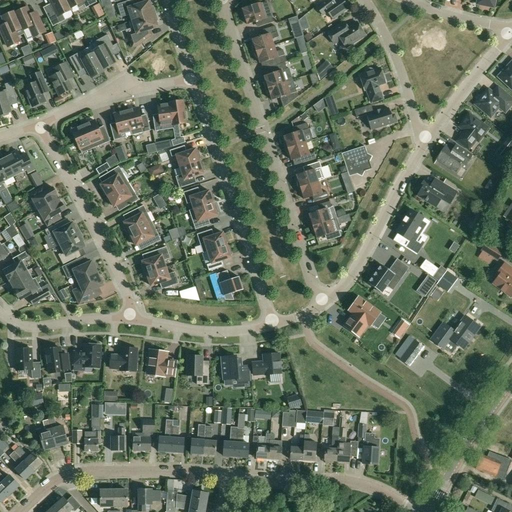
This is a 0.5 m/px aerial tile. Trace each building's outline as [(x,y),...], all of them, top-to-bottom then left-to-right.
[(71,10),(65,0),(49,0),(51,5),(44,8),(53,26),(65,20),(62,15),(71,10)] [(65,0),(71,10),(72,10),(71,9),(83,2),(86,8),(96,2),(95,0),(65,0)] [(333,20),(349,9),(342,0),(334,0),(333,1),(332,0),(324,0),(316,7),(323,16),(327,12),(333,20)] [(132,21),(155,13),(153,7),(151,7),(149,1),(132,7),(130,1),(118,5),(121,17),(128,15),(130,15),(132,21)] [(248,7),(242,9),(242,10),(242,11),(241,11),(242,17),(243,19),(243,18),(245,23),(247,23),(247,24),(246,24),(247,25),(258,21),(259,27),(274,22),(272,16),(265,18),(260,3),(254,5),(254,4),(247,6),(248,7)] [(14,11),(22,30),(28,27),(33,38),(45,32),(36,12),(30,15),(26,7),(15,13),(14,11)] [(22,30),(14,11),(2,17),(5,24),(0,26),(0,29),(8,47),(20,42),(15,31),(21,29),(22,30)] [(155,13),(132,21),(134,26),(133,28),(126,31),(132,48),(138,46),(147,39),(144,32),(157,27),(155,21),(157,21),(155,13)] [(299,23),(297,16),(288,19),(290,26),(299,23)] [(346,48),(365,36),(357,22),(348,28),(344,22),(327,33),(334,44),(340,40),(346,48)] [(80,26),(74,30),(78,36),(84,32),(80,26)] [(254,44),(254,45),(253,46),(253,51),(254,53),(254,54),(274,47),(272,39),(279,37),(275,26),(261,31),(263,36),(252,40),(252,41),(252,40),(254,44)] [(92,51),(104,71),(103,70),(107,67),(107,68),(109,68),(113,66),(113,64),(115,63),(107,49),(113,46),(107,35),(96,41),(99,47),(92,51)] [(305,44),(303,37),(296,39),(298,46),(305,44)] [(54,46),(40,53),(43,59),(57,52),(54,46)] [(274,47),(254,54),(257,58),(258,58),(258,59),(260,63),(259,63),(270,60),(273,68),(285,64),(287,63),(283,50),(276,52),(274,47)] [(104,71),(92,51),(93,53),(87,56),(83,50),(69,58),(75,69),(84,64),(91,78),(93,77),(95,78),(99,76),(100,74),(104,71)] [(26,62),(35,60),(34,53),(25,55),(26,62)] [(499,76),(498,77),(511,90),(511,89),(511,61),(503,71),(501,71),(499,74),(499,76)] [(57,74),(50,78),(59,96),(72,89),(67,80),(72,77),(65,63),(54,69),(57,74)] [(287,69),(285,64),(273,68),(275,73),(264,77),(265,77),(266,81),(266,82),(265,83),(265,88),(266,90),(286,84),(286,83),(292,80),(289,69),(287,69)] [(321,65),(316,71),(319,81),(330,73),(321,65)] [(367,73),(359,76),(365,90),(366,90),(371,103),(382,99),(378,86),(385,83),(380,69),(373,71),(372,70),(370,69),(369,69),(367,70),(367,72),(367,73)] [(24,88),(32,107),(35,106),(36,108),(43,105),(42,103),(46,101),(41,90),(48,87),(41,72),(30,76),(34,84),(24,88)] [(292,80),(286,83),(286,84),(266,90),(269,95),(270,95),(272,99),(271,100),(282,97),(285,106),(298,97),(295,87),(293,80),(292,80)] [(0,93),(0,115),(2,115),(4,116),(8,115),(9,113),(10,113),(5,97),(15,94),(11,82),(4,85),(6,90),(3,91),(3,92),(0,93)] [(475,105),(485,113),(492,118),(499,109),(505,114),(511,106),(511,98),(498,87),(493,93),(488,89),(482,96),(480,96),(477,100),(478,102),(475,105)] [(170,104),(173,125),(174,132),(179,132),(178,124),(185,123),(185,121),(187,120),(186,113),(184,113),(182,101),(169,103),(170,104)] [(153,118),(155,131),(162,130),(173,129),(173,125),(170,104),(158,106),(159,117),(153,118)] [(391,116),(388,108),(381,110),(373,112),(371,105),(354,110),(356,118),(367,115),(371,130),(393,124),(395,122),(396,121),(396,118),(395,116),(393,116),(391,116)] [(132,135),(151,131),(147,118),(141,119),(138,108),(126,111),(131,131),(132,135)] [(131,131),(126,111),(114,115),(117,126),(111,127),(114,140),(126,137),(125,133),(131,131)] [(488,128),(469,114),(466,118),(464,118),(462,122),(462,124),(459,127),(465,131),(458,141),(468,149),(476,139),(478,141),(488,128)] [(93,149),(110,141),(105,129),(99,131),(95,121),(83,126),(93,149)] [(285,149),(306,143),(304,136),(310,134),(307,123),(293,128),(294,133),(283,137),(284,137),(286,141),(285,141),(286,142),(284,143),(285,148),(285,149)] [(72,130),(82,153),(93,149),(83,126),(72,130)] [(173,147),(185,143),(183,137),(171,141),(173,147)] [(503,145),(511,150),(511,148),(511,139),(509,137),(503,145)] [(309,154),(306,143),(285,149),(286,150),(288,155),(290,155),(290,156),(291,160),(302,157),(304,163),(316,159),(314,153),(309,154)] [(452,151),(445,146),(437,160),(455,172),(461,163),(465,166),(472,155),(456,145),(452,151)] [(357,175),(363,177),(364,172),(372,169),(369,161),(372,157),(367,154),(364,146),(342,153),(350,176),(357,175)] [(180,168),(199,161),(199,159),(200,159),(198,151),(196,152),(195,149),(184,153),(182,147),(169,151),(171,157),(176,155),(180,168)] [(5,158),(14,176),(26,170),(28,173),(35,170),(28,156),(23,159),(20,158),(17,150),(11,153),(12,155),(5,158)] [(0,183),(14,176),(5,158),(0,160),(0,191),(1,191),(0,188),(0,183)] [(149,167),(153,174),(164,168),(160,161),(149,167)] [(199,161),(180,168),(182,175),(175,177),(179,188),(194,184),(192,178),(203,174),(202,171),(204,171),(202,163),(200,164),(199,161)] [(325,179),(321,168),(319,162),(305,166),(307,172),(296,176),(297,176),(298,180),(298,181),(297,182),(298,187),(298,188),(318,181),(318,182),(325,179)] [(107,163),(95,169),(99,175),(110,168),(107,163)] [(129,183),(131,182),(121,165),(107,173),(111,179),(100,185),(102,187),(100,188),(104,195),(106,194),(107,196),(129,183)] [(349,178),(347,172),(341,174),(343,181),(349,178)] [(424,180),(419,189),(421,190),(417,196),(436,208),(441,199),(450,204),(457,192),(435,179),(432,185),(424,180)] [(322,193),(318,182),(318,181),(298,188),(298,189),(301,194),(302,194),(303,194),(304,198),(303,199),(304,199),(315,196),(316,201),(328,197),(326,192),(322,193)] [(129,183),(107,196),(108,198),(107,199),(111,206),(112,205),(114,207),(124,201),(128,206),(138,200),(129,183)] [(29,194),(38,211),(58,199),(56,195),(57,194),(53,188),(46,192),(43,186),(29,194)] [(189,211),(213,203),(212,201),(214,200),(211,193),(210,193),(209,191),(197,195),(195,188),(183,192),(187,204),(191,203),(193,209),(189,210),(189,211)] [(159,205),(166,203),(162,193),(155,195),(159,205)] [(12,202),(9,196),(2,199),(3,201),(5,205),(12,202)] [(58,199),(38,211),(47,226),(61,219),(58,214),(65,210),(61,203),(60,204),(58,199)] [(310,226),(310,227),(338,218),(334,206),(331,207),(330,201),(318,205),(319,211),(308,214),(309,215),(311,219),(310,219),(311,220),(310,220),(310,226)] [(12,203),(6,206),(10,213),(16,210),(12,203)] [(213,203),(189,211),(195,229),(207,225),(205,219),(217,216),(216,213),(218,212),(215,205),(214,206),(213,203)] [(152,223),(154,222),(146,205),(132,211),(135,217),(124,223),(125,225),(124,226),(127,233),(129,232),(130,234),(152,223)] [(410,210),(395,232),(410,241),(405,249),(416,256),(421,248),(412,242),(418,232),(421,234),(428,221),(410,210)] [(13,225),(16,223),(10,213),(4,218),(10,227),(13,225)] [(486,217),(478,213),(473,220),(482,224),(486,217)] [(341,236),(339,231),(342,231),(338,218),(310,227),(311,228),(314,233),(315,232),(315,233),(317,237),(316,237),(316,238),(327,235),(329,240),(341,236)] [(28,237),(34,235),(29,223),(23,225),(28,237)] [(57,247),(80,234),(77,227),(75,228),(72,223),(58,230),(55,225),(45,230),(48,236),(50,235),(57,247)] [(152,223),(130,234),(131,236),(129,237),(133,244),(134,243),(136,246),(146,240),(149,246),(161,240),(152,223)] [(10,227),(5,230),(11,239),(18,234),(13,225),(10,227)] [(168,231),(172,240),(180,237),(177,228),(168,231)] [(203,253),(227,245),(226,243),(227,242),(225,235),(223,235),(222,233),(211,237),(209,231),(197,235),(203,253)] [(80,234),(60,245),(64,252),(58,255),(63,265),(75,258),(72,253),(85,247),(82,242),(84,241),(80,234)] [(504,252),(489,240),(483,248),(498,260),(504,252)] [(4,244),(0,246),(0,260),(10,253),(4,244)] [(21,254),(25,252),(25,251),(28,248),(25,244),(19,247),(19,251),(21,254)] [(227,245),(203,253),(208,252),(211,264),(207,265),(209,271),(221,267),(219,261),(231,258),(230,255),(231,254),(229,247),(227,247),(227,245)] [(146,274),(166,268),(163,261),(170,258),(166,247),(152,252),(154,258),(142,262),(143,264),(141,265),(144,272),(146,272),(146,274)] [(3,271),(9,281),(28,270),(22,261),(28,257),(25,252),(21,254),(15,258),(18,263),(3,271)] [(381,265),(368,284),(381,293),(394,275),(400,280),(409,268),(397,259),(392,265),(393,266),(390,271),(381,265)] [(75,275),(78,282),(97,274),(95,269),(97,268),(94,262),(92,263),(91,262),(78,268),(75,261),(62,267),(67,278),(75,275)] [(433,278),(439,270),(426,261),(420,269),(433,278)] [(511,268),(505,263),(496,274),(499,276),(493,283),(511,297),(511,296),(511,277),(509,275),(511,272),(511,268)] [(35,270),(39,277),(43,274),(39,267),(35,270)] [(166,268),(146,274),(147,276),(145,277),(148,284),(150,284),(151,286),(162,282),(164,288),(179,284),(175,272),(168,274),(166,268)] [(14,290),(35,279),(35,278),(33,279),(28,270),(9,281),(10,280),(13,284),(11,285),(14,290)] [(216,274),(225,300),(234,300),(232,294),(243,290),(239,277),(230,280),(227,271),(216,274)] [(447,273),(439,283),(450,290),(457,281),(447,273)] [(97,274),(78,282),(82,289),(74,293),(79,304),(92,298),(89,292),(102,286),(102,284),(104,283),(101,277),(99,278),(97,274)] [(437,281),(429,275),(422,284),(431,290),(437,281)] [(35,279),(14,290),(19,300),(41,288),(35,279)] [(199,279),(194,280),(198,293),(203,291),(199,279)] [(36,293),(39,300),(54,292),(51,285),(36,293)] [(195,287),(190,288),(193,299),(199,300),(195,287)] [(379,313),(358,297),(349,310),(353,313),(344,326),(358,336),(367,324),(370,326),(379,313)] [(454,331),(444,323),(431,340),(442,348),(449,339),(463,349),(480,327),(466,316),(454,331)] [(409,325),(404,321),(400,326),(405,330),(409,325)] [(426,350),(416,342),(401,361),(411,369),(426,350)] [(84,367),(99,368),(99,359),(100,359),(102,357),(102,354),(101,353),(100,353),(100,346),(85,345),(85,353),(74,352),(73,365),(84,365),(84,367)] [(48,365),(49,373),(63,372),(63,370),(69,369),(67,355),(61,355),(60,348),(46,350),(47,355),(45,356),(46,365),(48,365)] [(110,355),(110,368),(120,369),(120,371),(136,372),(137,349),(122,348),(121,356),(110,355)] [(15,350),(16,371),(32,370),(32,379),(41,378),(40,363),(32,363),(31,349),(24,349),(21,349),(19,349),(17,350),(15,350)] [(148,366),(147,374),(164,377),(164,375),(174,376),(176,362),(166,361),(167,353),(150,350),(149,358),(146,358),(145,366),(148,366)] [(252,364),(253,376),(265,374),(265,376),(281,374),(278,353),(263,355),(264,362),(252,364)] [(196,385),(208,385),(209,370),(202,369),(202,356),(188,356),(187,376),(197,376),(196,385)] [(232,389),(250,387),(248,366),(241,367),(240,359),(236,360),(236,357),(228,357),(228,356),(229,356),(221,357),(222,357),(222,366),(222,365),(221,365),(222,373),(222,372),(223,372),(224,380),(231,379),(232,389)] [(60,389),(60,400),(70,400),(69,389),(60,389)] [(44,405),(41,395),(28,399),(31,408),(44,405)] [(298,396),(292,398),(295,407),(301,405),(298,396)] [(45,398),(44,412),(62,413),(62,398),(45,398)] [(101,418),(103,418),(103,406),(103,403),(97,403),(97,406),(95,406),(95,417),(93,417),(93,432),(85,432),(85,451),(98,451),(98,445),(101,445),(101,418)] [(126,413),(127,403),(106,403),(105,413),(126,413)] [(231,425),(232,408),(223,408),(222,424),(231,425)] [(289,411),(289,427),(297,428),(297,411),(289,411)] [(305,424),(323,425),(324,413),(306,411),(305,424)] [(335,413),(324,413),(323,425),(333,426),(335,413)] [(341,415),(340,428),(339,436),(337,461),(349,462),(349,456),(357,457),(358,442),(350,442),(350,443),(346,443),(347,429),(344,428),(345,415),(341,415)] [(49,419),(56,447),(68,444),(63,426),(57,427),(54,416),(48,418),(49,419)] [(248,458),(249,443),(244,443),(245,429),(244,429),(245,418),(239,417),(238,427),(236,457),(248,458)] [(56,447),(49,419),(43,421),(46,430),(40,432),(45,450),(56,447)] [(143,420),(143,437),(134,437),(134,451),(151,451),(151,437),(155,437),(155,433),(155,420),(143,420)] [(159,451),(171,452),(173,426),(173,420),(167,420),(166,425),(165,437),(160,437),(159,451)] [(180,421),(177,420),(173,420),(173,426),(171,452),(183,453),(184,438),(179,438),(180,421)] [(379,447),(379,439),(374,438),(374,434),(366,434),(367,425),(358,424),(357,438),(365,439),(364,464),(378,465),(379,447)] [(204,454),(206,425),(199,425),(198,439),(192,439),(191,453),(204,454)] [(206,425),(204,454),(216,455),(217,441),(211,440),(212,427),(206,426),(206,425)] [(224,456),(236,457),(238,427),(231,427),(230,442),(225,441),(224,456)] [(126,451),(126,436),(125,436),(126,428),(119,428),(119,437),(112,437),(112,450),(126,451)] [(72,430),(73,444),(82,444),(82,430),(72,430)] [(267,439),(259,439),(259,437),(254,436),(253,448),(257,449),(257,458),(269,459),(271,434),(267,434),(267,439)] [(271,434),(269,459),(281,460),(282,448),(282,447),(282,441),(275,441),(275,434),(271,434)] [(303,460),(305,435),(300,435),(299,447),(291,446),(290,459),(303,460)] [(305,435),(303,460),(315,461),(316,448),(315,448),(316,442),(309,442),(309,435),(305,435)] [(333,436),(332,448),(325,448),(324,461),(337,461),(339,436),(333,436)] [(34,471),(43,463),(33,452),(29,456),(20,447),(15,451),(34,471)] [(26,480),(34,471),(15,451),(15,452),(11,456),(20,465),(16,470),(26,480)] [(500,479),(503,471),(494,467),(496,462),(481,455),(476,470),(500,479)] [(1,484),(11,494),(19,486),(10,475),(6,479),(0,473),(0,482),(1,484)] [(96,484),(107,482),(106,474),(95,476),(96,484)] [(11,494),(1,484),(0,484),(0,500),(2,502),(11,494)] [(146,511),(146,505),(152,504),(152,501),(160,500),(160,491),(152,491),(152,489),(139,490),(139,511),(146,511)] [(168,489),(167,499),(206,506),(208,493),(193,490),(193,492),(191,492),(190,496),(178,494),(178,490),(168,489)] [(115,506),(114,490),(101,490),(101,507),(115,506)] [(114,490),(115,506),(128,506),(128,490),(114,490)] [(488,495),(485,502),(491,504),(494,498),(488,495)] [(69,511),(73,509),(63,498),(54,507),(58,511),(69,511)] [(509,511),(505,510),(508,504),(497,498),(491,511),(493,511),(509,511)] [(167,499),(167,511),(168,511),(175,511),(177,509),(177,508),(188,510),(187,511),(204,511),(206,506),(167,499)]
